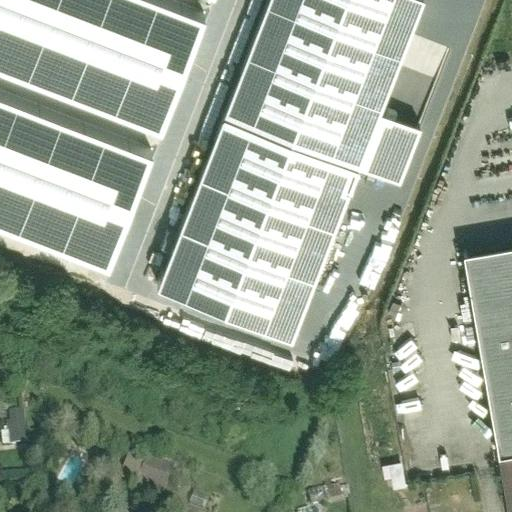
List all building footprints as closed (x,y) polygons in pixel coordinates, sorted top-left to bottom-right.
[(0,0),(0,64),(160,126),(203,14),(166,0),(0,0)] [(424,0),(270,0),(160,282),(297,335),(364,165),(405,181),(427,125),(382,107),(424,0)] [(0,221),(108,263),(151,151),(0,92),(0,221)] [(359,303),(395,231),(363,215),(327,287),(359,303)] [(511,511),(511,250),(464,259),(508,511),(511,511)] [(122,472),(138,477),(144,458),(128,453),(122,472)] [(174,474),(146,463),(137,484),(166,495),(174,474)]
